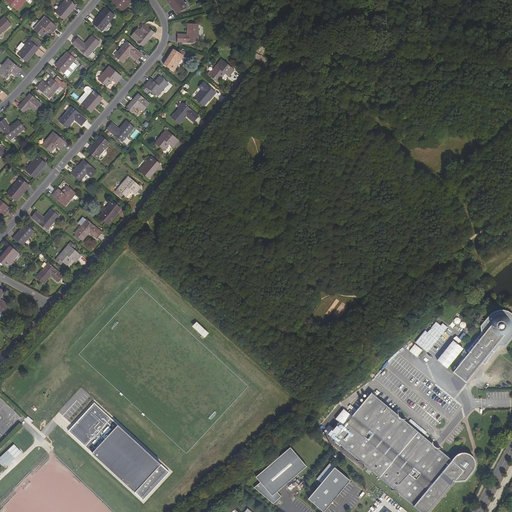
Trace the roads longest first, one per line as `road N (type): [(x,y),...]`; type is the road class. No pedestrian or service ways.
road 1 (residential): [(49,307),(257,64)]
road 2 (residential): [(0,238),(158,51),(165,27),(151,0)]
road 3 (residential): [(94,0),(0,104)]
